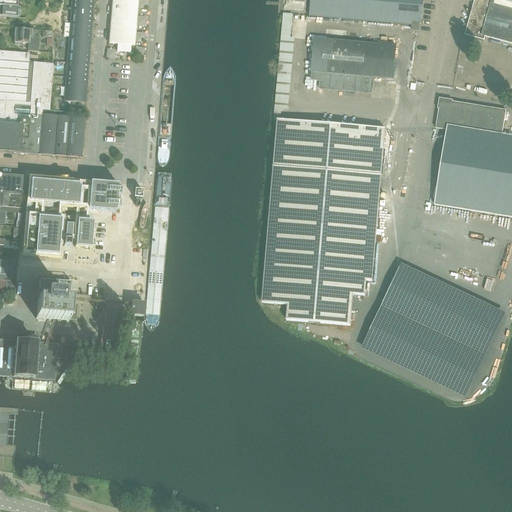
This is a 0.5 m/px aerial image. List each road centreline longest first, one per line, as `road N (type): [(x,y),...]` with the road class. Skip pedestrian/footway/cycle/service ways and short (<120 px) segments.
road 1 (residential): [(24,329),(29,271),(120,277)]
road 2 (residential): [(120,277),(119,304),(94,335),(24,329)]
road 3 (residential): [(147,60),(138,172),(129,172)]
